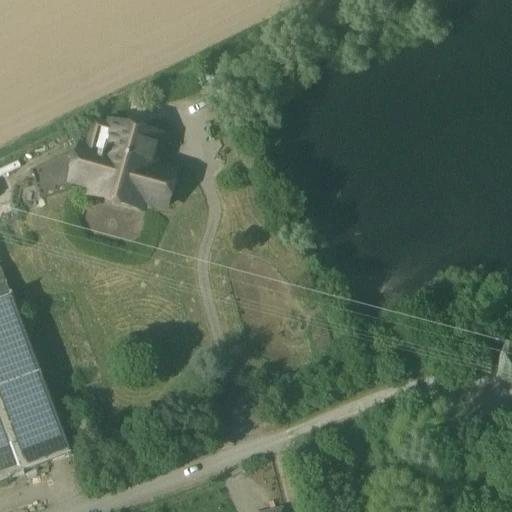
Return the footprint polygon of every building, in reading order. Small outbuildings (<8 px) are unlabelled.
[(240,66),(216,69),(220,107),(244,105),(240,66)] [(164,142),(115,126),(106,157),(93,153),(82,186),(95,190),(93,198),(141,213),(144,203),(168,211),(178,179),(154,172),(164,142)] [(83,150),(73,182),(73,183),(82,186),(93,153),(83,150)] [(36,173),(16,178),(16,180),(13,196),(17,210),(48,200),(45,193),(43,193),(42,193),(36,173)] [(0,305),(12,301),(0,267),(0,305)] [(0,305),(0,342),(46,465),(70,456),(12,301),(0,305)] [(0,416),(22,474),(46,465),(0,342),(0,416)] [(0,481),(22,474),(0,416),(0,481)]
